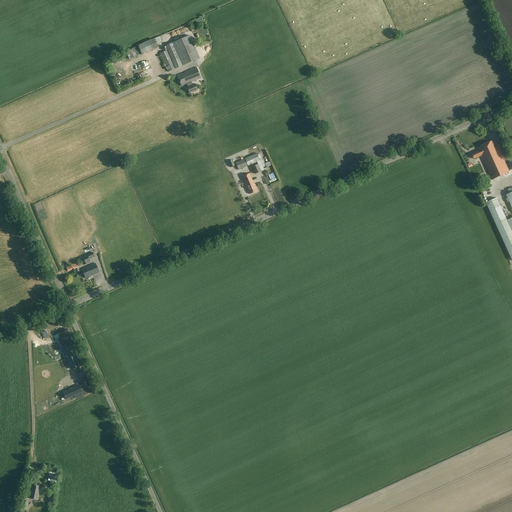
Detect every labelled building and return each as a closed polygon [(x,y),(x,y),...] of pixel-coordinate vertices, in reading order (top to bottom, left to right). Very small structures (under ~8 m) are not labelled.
[(168,72),(199,58),(190,36),(165,46),(167,50),(159,53),(160,54),(158,55),(161,63),(164,62),(168,72)] [(142,55),(158,48),(154,39),(126,52),(129,60),(136,57),(142,54),(142,55)] [(190,83),(191,82),(200,79),(197,68),(186,72),(187,74),(183,75),(183,74),(177,76),(181,86),(187,84),(190,83)] [(144,71),(134,76),(137,81),(147,76),(144,71)] [(124,75),(125,81),(132,79),(131,73),(124,75)] [(190,83),(187,84),(188,87),(187,88),(190,93),(198,90),(195,85),(193,86),(191,82),(190,83)] [(479,151),(472,154),(474,160),(481,157),(492,180),(509,172),(495,141),(478,148),(479,151)] [(263,168),(258,154),(257,154),(236,163),(239,170),(257,162),(258,164),(251,167),(254,174),(264,170),(263,168)] [(257,191),(250,174),(242,177),(247,189),(248,188),(250,194),(257,191)] [(511,193),(507,196),(511,207),(511,218),(507,220),(497,199),(487,204),(511,259),(511,193)] [(86,264),(91,262),(89,259),(95,257),(93,253),(83,257),(86,264)] [(68,272),(79,268),(77,263),(66,267),(68,272)] [(86,278),(100,272),(96,263),(82,269),(86,278)] [(100,275),(93,277),(96,284),(102,282),(100,275)] [(70,344),(62,348),(72,369),(79,366),(76,358),(77,357),(74,351),(73,352),(70,344)] [(79,385),(63,393),(66,399),(82,392),(79,385)] [(30,498),(37,500),(40,485),(32,484),(31,491),(30,498)]
